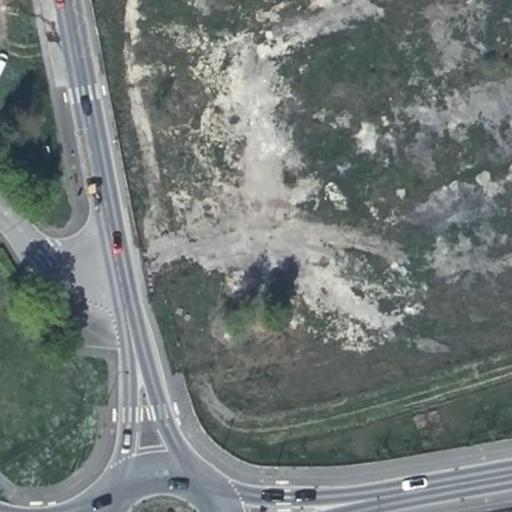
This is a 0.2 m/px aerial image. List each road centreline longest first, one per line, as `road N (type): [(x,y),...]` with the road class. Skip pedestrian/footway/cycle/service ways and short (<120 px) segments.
road 1 (residential): [(55,0),(89,191),(118,271)]
road 2 (secondary): [(342,506),(511,476)]
road 3 (residential): [(199,484),(173,450),(135,349)]
road 4 (residential): [(0,205),(34,247),(78,275),(118,271)]
road 5 (residential): [(135,349),(122,484)]
road 6 (secondary): [(342,506),(211,495)]
